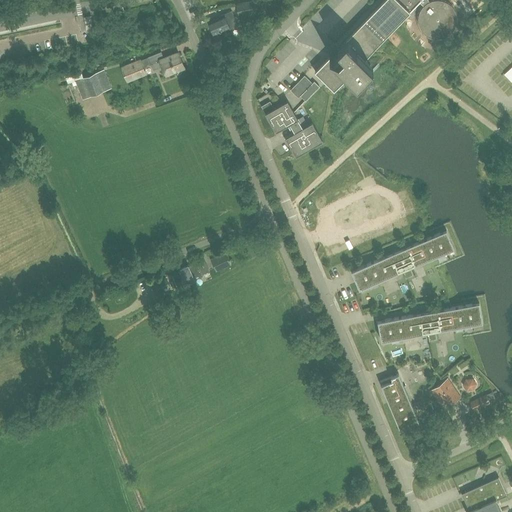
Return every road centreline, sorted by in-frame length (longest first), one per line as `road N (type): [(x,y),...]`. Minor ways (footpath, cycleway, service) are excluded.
road 1 (unclassified): [(395,511),(269,218)]
road 2 (unclassified): [(0,322),(269,218)]
road 3 (unclassified): [(290,212),(399,475)]
road 4 (unclassified): [(290,212),(248,99),(264,46),(310,0)]
road 5 (unclassified): [(269,218),(173,0)]
road 6 (unknown): [(332,219),(346,225),(389,212),(401,199),(393,185),(375,181),(339,195),(331,209)]
road 7 (unclassified): [(399,475),(479,439),(511,414)]
